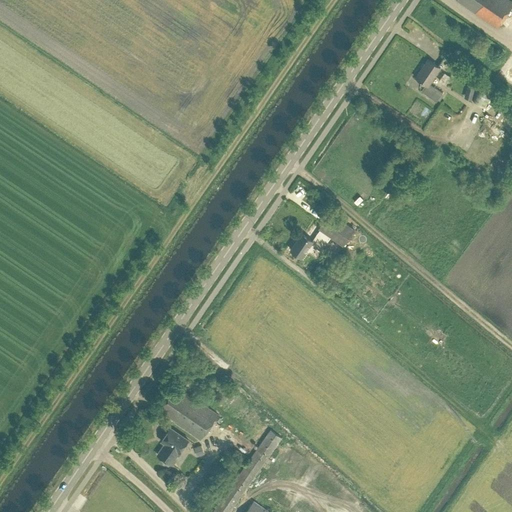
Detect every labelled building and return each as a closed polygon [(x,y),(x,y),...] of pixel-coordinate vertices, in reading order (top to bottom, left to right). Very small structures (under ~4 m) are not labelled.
[(457,0),(497,27),(511,5),(511,0),(457,0)] [(438,100),(443,92),(430,83),(440,67),(428,59),(416,77),(426,84),(422,89),(438,100)] [(438,79),(444,83),(449,76),(443,72),(438,79)] [(485,107),(495,89),(482,81),(471,99),(485,107)] [(470,98),(474,83),(470,82),(466,96),(470,98)] [(389,190),(421,149),(412,142),(380,183),(389,190)] [(343,245),(355,229),(330,212),(319,228),(320,229),(313,240),(301,233),(290,249),(302,257),(310,244),(320,251),(330,236),(343,245)] [(181,392),(172,385),(158,406),(170,415),(170,416),(176,421),(176,422),(201,439),(219,413),(183,389),(181,392)] [(172,464),(180,453),(179,452),(188,439),(170,427),(161,440),(165,443),(157,454),(172,464)] [(229,511),(282,437),(270,429),(211,511),(229,511)] [(201,444),(194,446),(197,455),(204,453),(201,444)] [(269,511),(254,501),(246,511),(269,511)]
